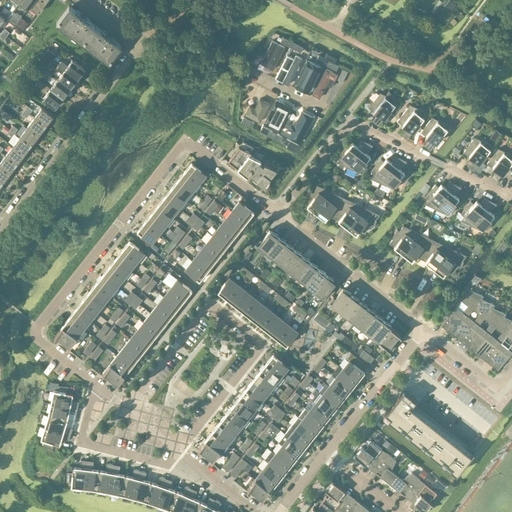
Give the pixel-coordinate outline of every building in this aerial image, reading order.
[(21,0),(18,4),(26,10),(29,6),(33,0),(21,0)] [(33,0),(29,6),(37,13),(46,0),(33,0)] [(81,42),(95,25),(82,16),(69,6),(56,22),(69,32),(81,42)] [(9,18),(16,23),(18,19),(11,14),(9,18)] [(16,24),(24,29),(28,23),(21,18),(16,24)] [(108,62),(121,45),(108,36),(95,25),(81,42),(95,52),(108,62)] [(280,42),(290,47),(292,42),(282,37),(280,42)] [(260,64),(266,67),(268,62),(275,65),(284,46),(272,40),(260,64)] [(292,42),(290,47),(300,52),(303,47),(292,42)] [(51,51),(47,56),(52,61),(56,55),(51,51)] [(318,54),(315,60),(325,65),(328,60),(318,54)] [(287,55),(275,78),(288,85),(302,58),(295,55),(293,58),(287,55)] [(49,65),(52,61),(47,56),(43,61),(49,65)] [(72,59),(65,69),(64,70),(76,79),(84,68),(72,59)] [(294,85),(304,90),(309,80),(315,83),(323,67),(307,59),(294,85)] [(338,66),(339,65),(328,60),(325,65),(338,71),(340,67),(338,66)] [(64,70),(65,69),(59,65),(56,68),(62,73),(57,79),(68,88),(76,79),(64,70)] [(311,94),(319,98),(330,78),(334,80),(338,74),(326,67),(311,94)] [(36,70),(32,76),(38,80),(42,75),(36,70)] [(34,85),(38,80),(32,76),(28,80),(34,85)] [(57,79),(49,89),(61,98),(68,88),(57,79)] [(42,98),(54,107),(61,98),(49,89),(42,98)] [(377,114),(372,121),(378,125),(397,101),(399,99),(389,91),(385,95),(380,92),(368,107),(377,114)] [(244,114),(259,122),(269,103),(259,98),(254,107),(249,104),(244,114)] [(286,107),(284,106),(285,103),(275,98),(262,124),(272,129),(273,128),(281,132),(290,113),(288,109),(285,108),(286,107)] [(21,102),(18,105),(24,110),(27,106),(21,102)] [(406,128),(401,134),(407,139),(427,112),(410,104),(397,121),(406,128)] [(41,107),(34,118),(45,126),(53,116),(41,107)] [(1,108),(0,109),(0,117),(1,118),(3,116),(8,120),(11,115),(1,108)] [(289,126),(285,133),(297,139),(309,116),(297,109),(293,118),(290,116),(286,124),(289,126)] [(241,122),(251,127),(254,122),(243,117),(241,122)] [(429,139),(424,145),(430,150),(450,125),(432,117),(420,132),(429,139)] [(34,118),(27,126),(39,134),(45,126),(34,118)] [(475,119),(471,124),(477,128),(481,123),(475,119)] [(263,124),(259,131),(281,142),(283,137),(269,130),(270,128),(263,124)] [(27,126),(19,137),(31,145),(39,134),(27,126)] [(19,137),(12,146),(24,154),(31,145),(19,137)] [(283,137),(281,142),(287,145),(286,147),(296,152),(300,145),(283,137)] [(467,166),(473,170),(475,168),(476,166),(478,163),(480,161),(492,145),(475,137),(463,152),(472,159),(467,166)] [(351,161),(366,142),(360,139),(356,145),(352,141),(349,145),(346,142),(336,155),(340,158),(336,162),(347,167),(351,161)] [(366,142),(351,161),(347,167),(357,172),(360,168),(363,171),(372,160),(369,157),(372,154),(368,151),(372,145),(366,142)] [(12,146),(5,156),(16,164),(24,154),(12,146)] [(247,176),(247,177),(250,174),(254,176),(253,177),(254,177),(264,185),(277,168),(265,163),(263,165),(260,162),(260,161),(249,155),(251,153),(239,148),(228,162),(247,176)] [(496,170),(491,177),(496,181),(511,161),(511,154),(498,148),(486,163),(496,170)] [(370,178),(381,183),(400,158),(394,155),(390,161),(386,157),(384,161),(380,158),(371,171),(374,173),(370,178)] [(5,156),(0,161),(0,168),(8,174),(16,164),(5,156)] [(400,158),(381,183),(391,188),(394,184),(397,187),(406,176),(403,173),(406,170),(402,167),(406,161),(400,158)] [(185,171),(199,182),(206,174),(199,169),(201,166),(194,161),(193,163),(191,162),(185,171)] [(476,166),(475,168),(480,171),(483,167),(478,163),(476,166)] [(0,168),(0,182),(2,183),(8,174),(0,168)] [(178,180),(192,191),(199,182),(185,171),(178,180)] [(332,174),(330,178),(339,182),(341,178),(332,174)] [(171,188),(186,199),(192,191),(178,180),(171,188)] [(425,204),(435,209),(455,184),(449,181),(445,186),(441,183),(438,187),(435,184),(425,197),(429,199),(425,204)] [(424,193),(429,186),(426,183),(420,190),(424,193)] [(215,194),(220,188),(215,184),(211,190),(215,194)] [(302,203),(307,205),(316,212),(332,192),(316,184),(312,190),(309,188),(306,195),(307,195),(302,203)] [(455,184),(435,209),(446,214),(449,210),(452,213),(461,202),(458,199),(460,196),(456,193),(461,187),(455,184)] [(165,196),(178,208),(186,199),(171,188),(165,196)] [(222,199),(227,193),(222,190),(218,195),(222,199)] [(333,217),(337,213),(348,199),(332,192),(316,212),(325,219),(328,215),(333,217)] [(207,194),(203,199),(208,203),(212,198),(207,194)] [(158,204),(172,216),(178,208),(165,196),(158,204)] [(476,219),(490,200),(484,198),(480,203),(476,200),(473,203),(470,201),(460,213),(464,216),(460,221),(471,225),(476,219)] [(203,209),(208,203),(203,199),(199,205),(203,209)] [(348,199),(337,213),(333,217),(338,220),(347,227),(349,225),(363,207),(348,199)] [(214,200),(210,205),(214,209),(219,203),(214,200)] [(233,208),(247,220),(253,211),(252,211),(254,209),(247,203),(246,205),(239,200),(233,208)] [(490,200),(476,219),(471,225),(481,230),(484,227),(487,229),(496,218),(493,216),(496,212),(492,209),(496,203),(490,200)] [(223,207),(219,203),(214,209),(219,212),(223,207)] [(151,214),(165,225),(172,216),(158,204),(151,214)] [(210,205),(205,211),(210,214),(214,209),(210,205)] [(363,207),(349,225),(347,227),(356,234),(360,230),(365,232),(371,225),(373,227),(376,220),(375,219),(379,214),(363,207)] [(226,218),(240,228),(247,220),(233,208),(226,218)] [(190,216),(195,221),(199,217),(193,212),(190,216)] [(144,222),(158,233),(165,225),(151,214),(144,222)] [(186,221),(192,226),(195,221),(190,216),(186,221)] [(195,221),(201,226),(205,221),(199,217),(195,221)] [(219,226),(233,237),(240,228),(226,218),(219,226)] [(195,221),(192,226),(197,230),(201,226),(195,221)] [(152,242),(158,233),(144,222),(137,231),(151,242),(152,242)] [(389,244),(394,246),(403,253),(405,251),(419,233),(403,225),(399,231),(396,229),(393,236),(394,236),(389,244)] [(212,235),(226,246),(233,237),(219,226),(212,235)] [(176,233),(176,234),(180,238),(185,232),(181,228),(176,233)] [(168,234),(173,238),(176,234),(171,230),(168,234)] [(256,243),(259,245),(266,251),(277,237),(269,230),(262,239),(260,237),(256,243)] [(188,233),(183,239),(187,243),(192,237),(188,233)] [(419,233),(405,251),(403,253),(412,260),(415,256),(420,258),(435,240),(419,233)] [(173,238),(169,242),(174,246),(180,238),(176,234),(173,238)] [(205,243),(219,254),(226,246),(212,235),(205,243)] [(277,237),(266,251),(274,257),(285,243),(277,237)] [(183,248),(187,243),(183,239),(179,245),(183,248)] [(435,240),(420,258),(426,261),(425,261),(434,268),(436,266),(450,248),(435,240)] [(122,249),(137,260),(144,252),(130,241),(122,249)] [(151,242),(149,245),(156,251),(159,248),(152,242),(151,242)] [(164,249),(168,253),(174,246),(169,242),(164,249)] [(198,252),(212,263),(219,254),(205,243),(198,252)] [(285,243),(274,257),(282,264),(294,249),(285,243)] [(450,248),(436,266),(434,268),(443,275),(446,271),(452,273),(458,266),(460,268),(463,261),(462,260),(466,255),(450,248)] [(116,258),(130,269),(137,260),(122,249),(116,258)] [(164,249),(160,254),(164,258),(168,253),(164,249)] [(171,263),(175,258),(177,255),(180,252),(175,249),(171,255),(166,259),(171,263)] [(294,249),(282,264),(290,270),(301,256),(294,249)] [(191,261),(206,272),(212,263),(198,252),(191,261)] [(245,254),(241,260),(245,263),(250,258),(245,254)] [(301,256),(290,270),(298,276),(309,262),(301,256)] [(109,266),(123,277),(130,269),(116,258),(109,266)] [(199,280),(206,272),(191,261),(185,269),(199,280)] [(153,272),(158,266),(153,262),(149,268),(153,272)] [(309,262),(298,276),(306,283),(317,268),(309,262)] [(160,277),(165,271),(169,266),(164,263),(156,274),(160,277)] [(239,270),(245,275),(249,270),(243,265),(239,270)] [(102,275),(116,286),(123,277),(109,266),(102,275)] [(266,268),(260,275),(266,280),(271,272),(266,268)] [(317,268),(306,283),(314,289),(325,275),(317,268)] [(249,270),(245,275),(251,279),(254,274),(249,270)] [(146,272),(141,278),(146,281),(150,276),(146,272)] [(95,284),(110,295),(116,286),(102,275),(95,284)] [(325,275),(314,289),(325,297),(329,292),(327,290),(334,281),(325,275)] [(218,291),(226,298),(238,284),(229,277),(218,291)] [(141,287),(146,281),(141,278),(137,284),(141,287)] [(152,278),(148,283),(153,286),(157,281),(152,278)] [(171,287),(185,298),(191,290),(177,278),(171,287)] [(280,282),(275,278),(271,282),(276,286),(280,282)] [(257,284),(262,288),(266,284),(260,279),(257,284)] [(281,281),(276,288),(284,294),(289,287),(281,281)] [(148,293),(153,286),(148,283),(143,289),(148,293)] [(88,293),(103,304),(110,295),(95,284),(88,293)] [(238,284),(226,298),(235,305),(246,291),(238,284)] [(268,293),(271,288),(266,284),(262,288),(268,293)] [(472,286),(471,286),(447,317),(453,322),(446,329),(452,334),(483,295),(470,289),(472,286)] [(164,296),(178,307),(185,298),(171,287),(164,296)] [(329,301),(339,309),(351,295),(342,288),(335,297),(333,295),(329,301)] [(131,290),(128,295),(133,299),(137,295),(131,290)] [(246,291),(235,305),(244,312),(255,297),(246,291)] [(288,291),(285,295),(291,299),(294,295),(288,291)] [(82,301),(96,312),(103,304),(88,293),(82,301)] [(277,293),(273,297),(279,301),(282,297),(277,293)] [(124,299),(130,304),(133,299),(128,295),(124,299)] [(137,295),(133,299),(139,304),(143,299),(137,295)] [(351,295),(339,309),(347,315),(359,301),(351,295)] [(494,304),(481,298),(483,295),(452,334),(458,338),(464,331),(470,335),(494,304)] [(157,304),(171,316),(178,307),(164,296),(157,304)] [(255,297),(244,312),(252,318),(263,304),(255,297)] [(285,306),(288,301),(282,297),(279,301),(285,306)] [(133,299),(130,304),(135,308),(139,304),(133,299)] [(75,309),(89,320),(96,312),(82,301),(75,309)] [(359,301),(347,315),(355,322),(367,307),(359,301)] [(295,315),(298,312),(301,308),(296,303),(292,308),(289,311),(295,315)] [(150,313),(165,323),(171,316),(157,304),(150,313)] [(263,304),(252,318),(260,325),(271,310),(263,304)] [(505,313),(492,307),(494,304),(470,335),(475,340),(469,347),(475,352),(506,313),(505,313)] [(119,306),(114,312),(119,315),(123,310),(119,306)] [(306,311),(311,315),(314,311),(309,307),(306,311)] [(367,307),(355,322),(363,328),(375,314),(367,307)] [(298,312),(303,317),(300,321),(304,324),(311,316),(307,312),(301,308),(298,312)] [(69,317),(83,329),(89,320),(75,309),(69,317)] [(271,310),(260,325),(269,332),(280,318),(271,310)] [(114,321),(119,315),(114,312),(110,317),(114,321)] [(125,312),(121,317),(125,321),(130,315),(125,312)] [(144,321),(158,332),(165,323),(150,313),(144,321)] [(318,313),(314,318),(321,324),(325,318),(318,313)] [(511,319),(504,316),(506,313),(475,352),(480,356),(487,348),(492,353),(511,328),(511,319)] [(375,314),(363,328),(371,334),(383,320),(375,314)] [(62,326),(76,337),(83,329),(69,317),(62,326)] [(121,326),(125,321),(121,317),(117,323),(121,326)] [(280,318),(269,332),(277,338),(289,324),(280,318)] [(383,320),(371,334),(379,341),(391,326),(383,320)] [(137,329),(151,340),(158,332),(144,321),(137,329)] [(325,327),(330,331),(335,326),(329,322),(325,327)] [(105,323),(101,329),(105,332),(110,327),(105,323)] [(289,324),(277,338),(286,345),(297,331),(289,324)] [(69,346),(76,337),(62,326),(55,335),(69,346)] [(391,326),(379,341),(388,348),(389,347),(392,349),(398,341),(395,339),(400,333),(391,326)] [(511,328),(492,353),(498,358),(492,365),(498,370),(511,351),(511,328)] [(96,334),(101,338),(105,332),(101,329),(96,334)] [(112,329),(107,334),(112,338),(116,332),(112,329)] [(130,337),(144,349),(151,340),(137,329),(130,337)] [(107,343),(112,338),(107,334),(103,340),(107,343)] [(124,346),(138,357),(144,349),(130,337),(124,346)] [(92,340),(87,346),(92,349),(96,344),(92,340)] [(350,346),(355,350),(359,345),(354,341),(350,346)] [(83,351),(87,355),(92,349),(87,346),(83,351)] [(99,346),(94,352),(98,355),(103,349),(99,346)] [(117,355),(131,366),(138,357),(124,346),(117,355)] [(369,363),(370,362),(374,357),(364,349),(359,355),(369,363)] [(94,352),(90,357),(94,360),(98,355),(94,352)] [(349,360),(342,368),(357,380),(364,371),(363,371),(367,365),(351,352),(346,358),(349,360)] [(266,363),(281,375),(288,366),(281,360),(282,358),(276,353),(274,355),(273,354),(266,363)] [(109,364),(124,375),(131,366),(117,355),(109,364)] [(379,355),(376,359),(381,363),(384,359),(379,355)] [(322,357),(317,363),(322,366),(326,360),(322,357)] [(259,372),(274,384),(281,375),(266,363),(259,372)] [(317,363),(313,368),(317,372),(322,366),(317,363)] [(117,384),(124,375),(109,364),(103,372),(117,384)] [(335,377),(350,389),(357,380),(342,368),(338,365),(331,373),(335,377)] [(252,380),(268,392),(274,384),(259,372),(252,380)] [(290,382),(295,386),(299,380),(295,377),(292,375),(291,377),(287,373),(284,377),(291,382),(290,382)] [(308,374),(304,379),(308,383),(313,377),(308,374)] [(329,385),(344,397),(350,389),(335,377),(329,385)] [(304,379),(300,385),(304,389),(308,383),(304,379)] [(252,380),(246,388),(261,400),(268,392),(252,380)] [(323,385),(319,391),(337,406),(344,397),(329,385),(324,381),(322,384),(323,385)] [(54,389),(51,402),(77,408),(79,401),(71,400),(73,393),(67,392),(68,386),(58,385),(57,390),(54,389)] [(288,385),(284,391),(288,394),(293,389),(288,385)] [(246,388),(239,397),(254,409),(261,400),(246,388)] [(315,394),(311,399),(330,414),(337,406),(319,391),(316,389),(313,393),(315,394)] [(413,402),(416,399),(403,389),(383,415),(399,428),(401,425),(411,433),(408,435),(420,445),(422,442),(431,449),(429,452),(441,461),(443,458),(452,466),(450,468),(456,473),(474,451),(473,450),(471,453),(409,405),(411,401),(413,402)] [(279,397),(284,400),(288,394),(284,391),(279,397)] [(295,391),(291,396),(295,400),(300,394),(295,391)] [(291,396),(286,402),(291,406),(295,400),(291,396)] [(239,397),(232,405),(247,417),(254,409),(239,397)] [(309,411),(324,423),(330,414),(311,399),(305,407),(309,411)] [(51,402),(48,414),(67,419),(68,412),(76,414),(77,408),(51,402)] [(270,408),(276,412),(279,408),(274,403),(270,408)] [(225,414),(241,426),(247,417),(232,406),(225,414)] [(267,412),(271,416),(272,417),(276,412),(270,408),(267,412)] [(276,412),(282,417),(285,412),(279,408),(276,412)] [(302,419),(317,431),(324,423),(309,411),(302,419)] [(276,412),(272,417),(278,421),(282,417),(276,412)] [(48,414),(45,426),(70,434),(72,428),(65,425),(67,419),(48,414)] [(219,423),(234,435),(241,426),(225,414),(219,423)] [(310,439),(310,440),(317,431),(302,419),(298,416),(291,425),(310,439)] [(261,419),(257,425),(261,428),(266,423),(261,419)] [(257,425),(253,422),(250,425),(254,428),(252,431),(257,434),(261,428),(257,425)] [(212,431),(227,443),(234,435),(219,423),(212,431)] [(268,425),(264,430),(268,434),(273,428),(272,428),(268,425)] [(285,433),(303,448),(310,440),(310,439),(291,425),(285,433)] [(69,440),(70,434),(45,426),(41,438),(44,439),(42,444),(52,448),(54,443),(59,445),(61,438),(69,440)] [(264,430),(259,436),(264,440),(268,434),(264,430)] [(219,451),(220,452),(227,443),(212,431),(205,440),(219,451)] [(282,445),(297,457),(303,448),(285,433),(278,442),(282,445)] [(248,436),(243,442),(248,445),(252,440),(248,436)] [(381,444),(386,447),(390,442),(385,439),(381,444)] [(198,448),(213,459),(215,461),(221,453),(220,452),(219,451),(205,440),(198,448)] [(362,447),(354,456),(365,464),(371,457),(377,461),(385,451),(370,440),(366,445),(367,446),(365,449),(362,447)] [(239,448),(243,451),(248,445),(243,442),(239,448)] [(255,442),(250,447),(255,451),(259,445),(255,442)] [(387,449),(393,454),(398,449),(392,444),(387,449)] [(271,450),(290,465),(297,457),(282,445),(275,453),(271,450)] [(250,447),(246,453),(250,457),(255,451),(250,447)] [(268,462),(283,474),(290,465),(271,450),(264,458),(268,462)] [(234,451),(229,457),(235,461),(239,456),(234,451)] [(382,465),(376,473),(389,484),(397,475),(391,470),(396,460),(385,451),(377,461),(382,465)] [(235,461),(229,457),(222,467),(227,471),(235,461)] [(242,458),(237,463),(243,468),(248,462),(242,458)] [(71,485),(84,487),(87,460),(81,459),(80,467),(73,466),(72,472),(66,471),(66,481),(71,482),(71,485)] [(84,487),(96,488),(99,469),(92,468),(93,461),(87,460),(84,487)] [(261,470),(276,482),(283,474),(268,462),(261,470)] [(96,488),(109,491),(114,464),(107,463),(106,471),(99,469),(96,488)] [(237,463),(230,473),(235,478),(243,468),(237,463)] [(109,491),(121,493),(125,474),(118,473),(120,465),(114,464),(109,491)] [(133,496),(140,470),(134,469),(132,476),(125,474),(121,493),(133,496)] [(144,479),(146,472),(140,470),(133,496),(145,499),(151,481),(144,479)] [(269,490),(270,491),(276,482),(261,470),(255,478),(255,479),(269,490)] [(397,475),(389,484),(403,494),(409,487),(415,491),(422,481),(411,472),(402,479),(397,475)] [(430,483),(434,478),(429,474),(425,479),(430,483)] [(151,481),(145,499),(157,504),(166,478),(160,476),(157,483),(151,481)] [(269,490),(255,479),(255,478),(252,476),(245,484),(248,487),(262,499),(269,490)] [(157,503),(169,508),(176,490),(169,488),(172,480),(166,478),(157,503)] [(420,495),(414,503),(424,511),(432,502),(428,500),(431,496),(433,498),(437,492),(422,481),(415,491),(420,495)] [(326,496),(322,501),(336,511),(344,502),(338,498),(344,490),(334,482),(327,491),(330,494),(327,497),(326,496)] [(169,508),(178,511),(180,511),(191,488),(185,485),(182,492),(176,490),(169,508)] [(180,511),(194,511),(200,500),(194,498),(197,490),(191,488),(180,511)] [(194,511),(208,511),(215,500),(210,497),(206,503),(200,500),(194,511)] [(344,502),(336,511),(366,511),(369,510),(355,499),(349,507),(344,502)] [(208,511),(222,511),(217,509),(221,502),(215,500),(208,511)] [(314,507),(310,511),(335,511),(336,511),(322,501),(318,505),(320,507),(317,510),(314,507)]
